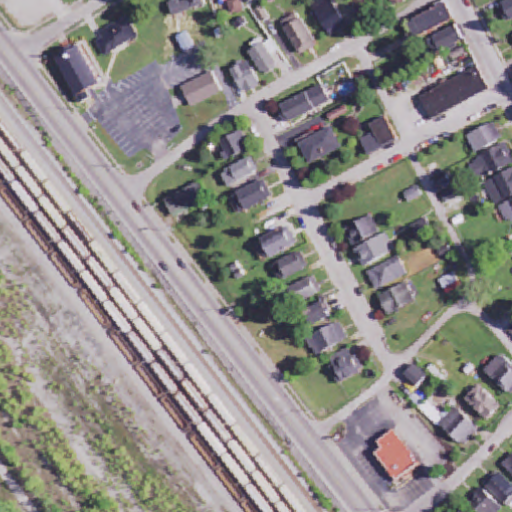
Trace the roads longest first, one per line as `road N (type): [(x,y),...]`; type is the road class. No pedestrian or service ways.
road 1 (primary): [(0,41),(366,511)]
road 2 (residential): [(394,373),(473,287),(470,266),(361,43)]
road 3 (residential): [(122,198),(209,133),(431,0)]
road 4 (residential): [(394,373),(253,106)]
road 5 (residential): [(511,71),(493,102),(305,203)]
road 6 (residential): [(420,511),(511,424)]
